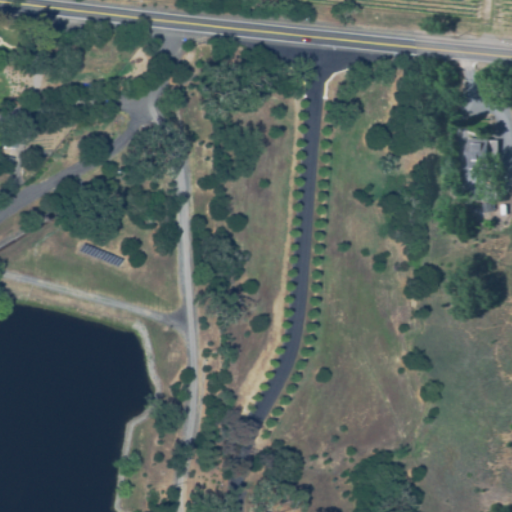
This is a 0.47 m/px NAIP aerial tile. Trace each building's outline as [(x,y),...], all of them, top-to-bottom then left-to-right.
[(0,146),(1,133),(16,135),(15,149),(0,146)] [(479,172),(473,172),(473,169),(467,169),(468,138),(488,138),(488,141),(497,142),(496,160),(491,160),(491,170),(479,170),(479,172)] [(0,164),(0,157),(10,160),(9,165),(0,164)] [(479,195),(475,200),(465,192),(469,187),(479,195)] [(481,200),(489,200),(490,209),(482,209),(481,200)]
